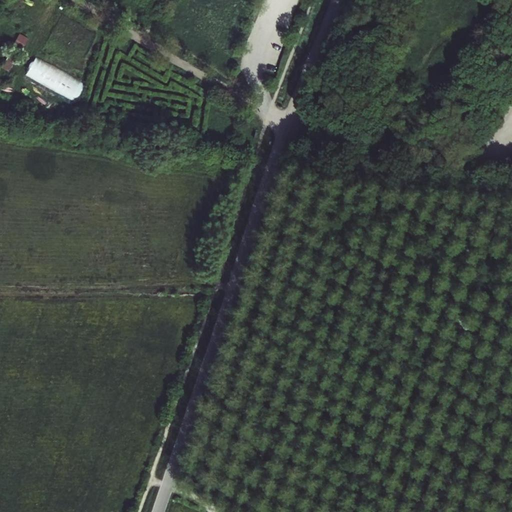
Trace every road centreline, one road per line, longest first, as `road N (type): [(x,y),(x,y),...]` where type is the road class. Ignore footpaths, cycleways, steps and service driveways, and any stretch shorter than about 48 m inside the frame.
road 1 (tertiary): [(158,511),(281,139),(337,0)]
road 2 (track): [(268,115),(73,0)]
